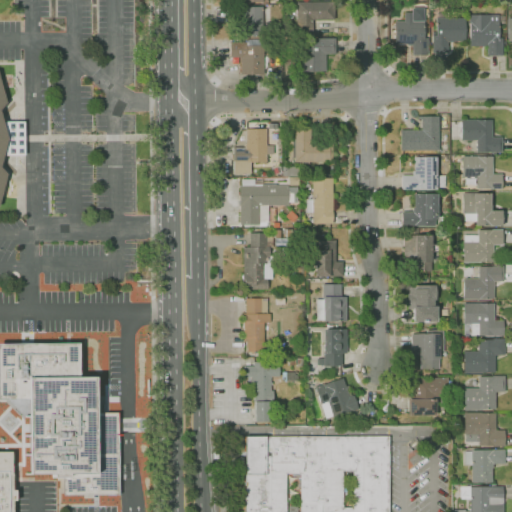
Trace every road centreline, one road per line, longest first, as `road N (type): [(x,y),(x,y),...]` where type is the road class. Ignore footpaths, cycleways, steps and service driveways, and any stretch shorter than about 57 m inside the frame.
road 1 (primary): [(168,80),(171,511)]
road 2 (residential): [(369,0),(376,365)]
road 3 (residential): [(511,92),(199,102)]
road 4 (primary): [(205,511),(200,286)]
road 5 (primary): [(200,286),(199,129)]
road 6 (primary): [(199,129),(198,0)]
